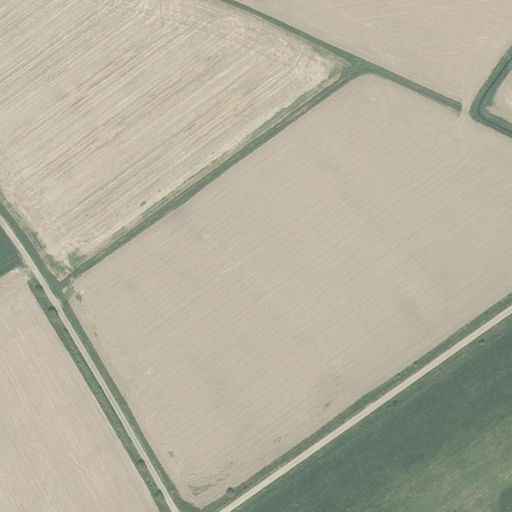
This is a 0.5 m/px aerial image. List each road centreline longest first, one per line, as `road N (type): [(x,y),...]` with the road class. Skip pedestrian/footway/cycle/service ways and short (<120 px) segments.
road 1 (track): [(511,303),(214,511)]
road 2 (track): [(180,511),(0,215)]
